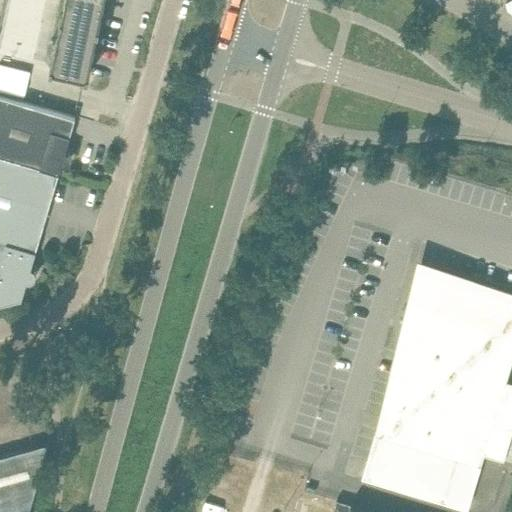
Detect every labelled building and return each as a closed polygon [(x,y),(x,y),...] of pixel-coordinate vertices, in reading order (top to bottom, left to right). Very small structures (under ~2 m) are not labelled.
[(65,0),(63,14),(61,14),(60,18),(62,18),(57,39),(56,39),(55,40),(57,40),(53,61),(51,61),(50,65),(55,66),(55,65),(85,71),(85,73),(90,74),(91,69),(89,69),(98,26),(100,27),(101,22),(99,22),(103,0),(65,0)] [(66,148),(75,116),(75,115),(0,92),(0,152),(59,170),(61,162),(66,162),(70,160),(71,155),(69,151),(66,148)] [(31,265),(59,170),(0,152),(0,300),(22,296),(27,279),(31,279),(35,276),(36,272),(35,267),(31,265)] [(511,352),(511,293),(428,269),(367,472),(468,502),(483,449),(503,455),(511,424),(511,404),(498,400),(505,376),(511,352)] [(0,511),(28,511),(50,440),(0,454),(0,511)] [(383,511),(337,498),(332,511),(383,511)]
